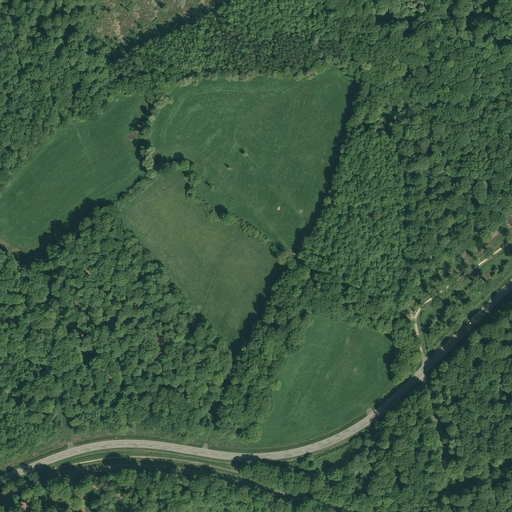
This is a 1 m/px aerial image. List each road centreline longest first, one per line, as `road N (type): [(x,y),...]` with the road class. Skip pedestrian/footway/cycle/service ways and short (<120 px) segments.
road 1 (unclassified): [(0,476),(114,440),(238,453),(299,447),(353,425),(421,369)]
road 2 (track): [(204,449),(234,358),(123,225)]
road 3 (residential): [(452,511),(421,369)]
road 4 (track): [(415,321),(403,300),(303,262)]
road 5 (unclassified): [(421,369),(511,279)]
road 6 (track): [(415,321),(511,241)]
